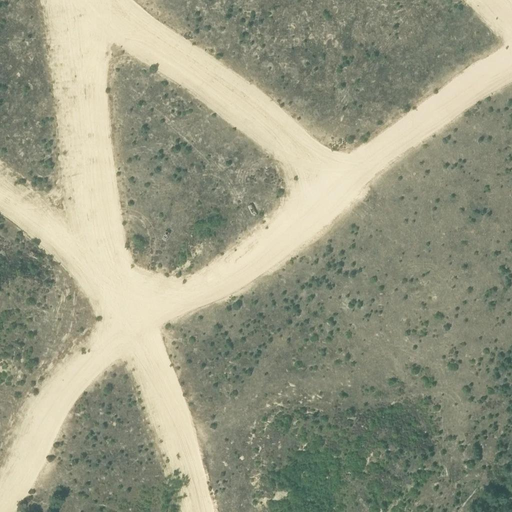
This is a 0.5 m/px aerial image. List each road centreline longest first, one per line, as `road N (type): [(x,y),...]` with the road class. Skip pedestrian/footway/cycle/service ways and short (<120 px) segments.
road 1 (track): [(511,68),(416,131),(244,272),(154,315),(118,342),(71,390),(0,510)]
road 2 (track): [(205,511),(122,298),(0,204)]
road 3 (track): [(122,298),(97,186),(80,0)]
road 4 (track): [(340,189),(111,0)]
